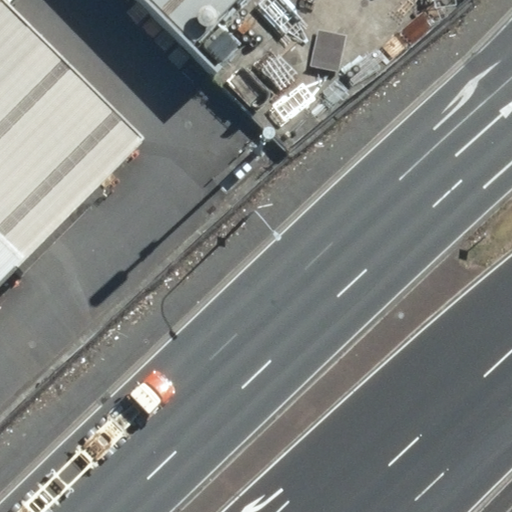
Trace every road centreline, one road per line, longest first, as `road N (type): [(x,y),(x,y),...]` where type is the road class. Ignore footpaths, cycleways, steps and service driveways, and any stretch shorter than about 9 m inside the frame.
road 1 (primary): [(114,511),(511,134)]
road 2 (primary): [(511,367),(362,511)]
